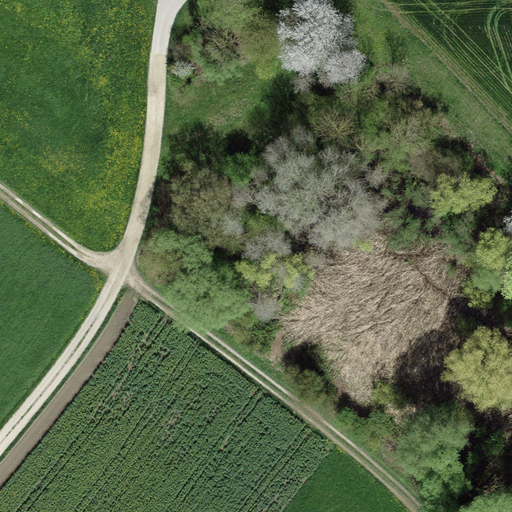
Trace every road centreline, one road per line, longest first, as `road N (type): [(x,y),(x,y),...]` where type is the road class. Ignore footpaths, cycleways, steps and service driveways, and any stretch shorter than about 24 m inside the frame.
road 1 (track): [(0,188),(428,511)]
road 2 (track): [(0,448),(127,277),(169,0)]
